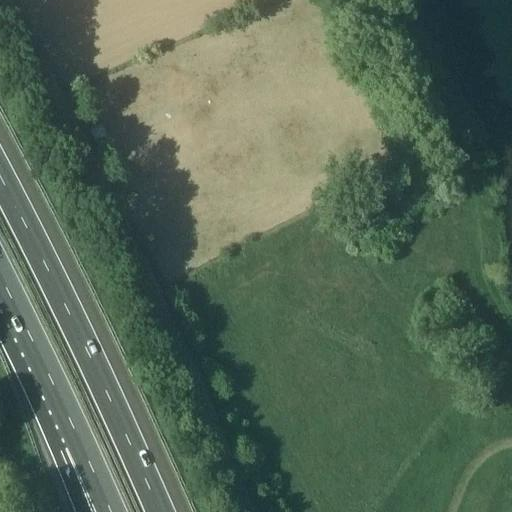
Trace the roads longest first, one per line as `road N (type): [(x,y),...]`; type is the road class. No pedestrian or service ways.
road 1 (unclassified): [(251,511),(123,227),(4,0)]
road 2 (motorway): [(159,511),(59,285),(0,176)]
road 3 (motorway): [(0,280),(81,443)]
